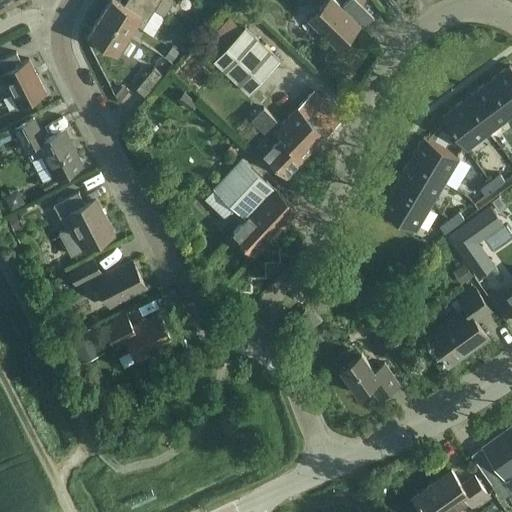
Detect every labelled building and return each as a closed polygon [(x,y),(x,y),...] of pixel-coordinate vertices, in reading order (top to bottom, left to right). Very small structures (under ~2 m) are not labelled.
[(0,0),(0,9),(18,0),(0,0)] [(117,0),(109,0),(100,15),(129,34),(135,23),(142,28),(152,34),(164,16),(154,9),(139,0),(126,0),(124,4),(117,0)] [(139,0),(154,9),(164,16),(173,1),(171,0),(139,0)] [(335,0),(326,0),(308,20),(336,47),(359,25),(362,28),(373,17),(355,0),(347,0),(341,6),(335,0)] [(219,30),(233,16),(224,7),(210,22),(219,30)] [(100,15),(88,34),(117,52),(129,34),(100,15)] [(244,26),(213,59),(248,92),(279,60),(244,26)] [(172,46),(165,55),(171,60),(178,50),(172,46)] [(0,82),(5,80),(18,106),(46,92),(29,58),(21,62),(16,51),(0,59),(0,82)] [(511,68),(509,64),(486,82),(511,114),(511,68)] [(163,74),(154,66),(136,88),(145,95),(163,74)] [(486,82),(464,98),(489,131),(511,114),(486,82)] [(183,90),(177,98),(189,108),(195,100),(183,90)] [(251,119),(266,134),(256,145),(287,175),(342,117),(313,90),(281,123),(263,106),(251,119)] [(464,98),(441,115),(466,148),(489,131),(464,98)] [(31,160),(43,154),(55,178),(82,164),(71,142),(72,142),(65,128),(44,139),(33,118),(14,127),(31,160)] [(418,144),(408,160),(444,181),(458,157),(423,135),(418,144)] [(243,221),(232,232),(255,254),(297,210),(274,187),(273,187),(242,157),(213,187),(235,207),(232,210),(243,221)] [(401,173),(394,184),(430,205),(444,181),(408,160),(401,173)] [(499,173),(489,180),(494,187),(504,180),(504,179),(499,173)] [(489,180),(480,188),(485,194),(494,187),(489,180)] [(379,208),(379,209),(415,230),(430,205),(394,184),(384,200),(379,208)] [(16,188),(4,195),(11,207),(23,200),(16,188)] [(78,191),(53,204),(66,228),(59,232),(71,254),(85,247),(85,248),(114,233),(96,197),(85,203),(78,191)] [(498,195),(492,200),(499,210),(505,206),(498,195)] [(449,233),(478,274),(492,264),(474,238),(484,231),(478,222),(494,211),(490,204),(449,233)] [(458,211),(449,218),(454,225),(463,217),(458,211)] [(14,212),(7,216),(13,228),(20,224),(14,212)] [(449,218),(439,225),(440,227),(443,230),(444,232),(454,225),(449,218)] [(93,259),(70,270),(77,283),(100,271),(93,259)] [(132,259),(96,278),(110,304),(145,286),(132,259)] [(472,275),(463,263),(452,271),(460,283),(472,275)] [(511,285),(501,293),(511,308),(511,285)] [(441,354),(440,354),(447,364),(486,335),(475,320),(491,309),(474,286),(458,297),(466,308),(427,335),(441,354)] [(133,326),(126,313),(104,324),(115,347),(128,341),(137,358),(173,340),(159,313),(133,326)] [(85,332),(73,338),(78,347),(90,342),(85,332)] [(374,369),(361,351),(339,366),(358,392),(369,384),(379,397),(399,383),(384,362),(374,369)] [(485,445),(472,454),(492,483),(504,474),(507,478),(511,473),(511,424),(508,427),(510,430),(486,447),(485,445)] [(420,507),(421,507),(424,511),(450,511),(468,500),(473,507),(489,496),(474,475),(461,484),(451,469),(412,496),(420,507)]
